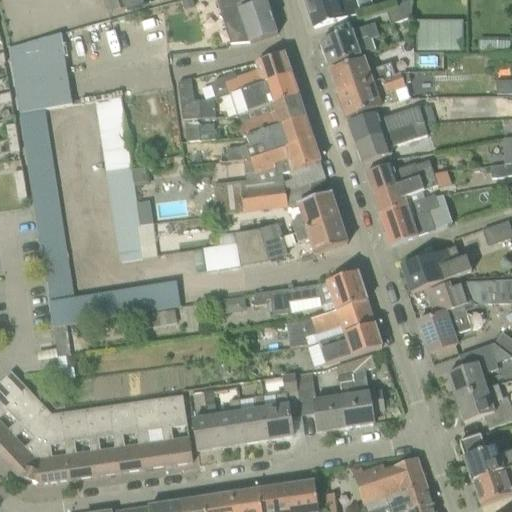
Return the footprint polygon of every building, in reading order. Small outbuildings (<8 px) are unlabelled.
[(125,0),(108,0),(113,15),(129,10),(125,0)] [(232,46),(250,45),(250,46),(278,37),(266,3),(254,8),(251,0),(225,0),(217,3),(222,21),(223,21),(232,46)] [(343,21),(362,15),(357,0),(304,0),(314,31),(343,21)] [(375,16),(387,12),(412,5),(411,0),(370,0),(371,0),(375,16)] [(195,10),(193,1),(182,4),(185,13),(195,10)] [(413,20),(412,5),(387,12),(392,27),(413,20)] [(463,53),(463,23),(416,23),(416,54),(463,53)] [(373,42),(379,39),(374,27),(320,45),(328,70),(376,53),(373,42)] [(11,50),(22,116),(44,112),(73,107),(62,37),(11,50)] [(497,40),(497,53),(509,53),(510,40),(497,40)] [(232,99),(292,78),(284,56),(255,66),(259,76),(218,89),(222,102),(232,99)] [(364,62),(330,74),(338,98),(397,78),(394,67),(369,76),(364,62)] [(400,78),(404,88),(411,85),(408,75),(400,78)] [(380,111),(380,110),(409,102),(404,88),(400,78),(400,77),(397,78),(338,98),(346,122),(380,111)] [(238,119),(298,98),(292,78),(232,99),(238,119)] [(493,99),(511,98),(511,81),(493,82),(493,99)] [(194,104),(191,82),(179,85),(182,105),(194,104)] [(9,96),(0,98),(0,107),(11,105),(9,96)] [(277,128),(305,119),(298,98),(238,119),(245,142),(249,141),(277,131),(277,128)] [(98,104),(100,116),(124,112),(122,100),(98,104)] [(184,123),(215,121),(215,103),(201,103),(194,104),(182,105),(184,123)] [(376,116),(348,126),(355,146),(419,125),(424,125),(425,126),(435,125),(429,108),(406,114),(405,114),(379,123),(376,116)] [(24,127),(45,124),(44,112),(22,116),(24,127)] [(124,112),(100,116),(101,127),(126,124),(124,112)] [(249,141),(251,148),(241,152),(228,153),(229,165),(245,163),(253,162),(313,141),(305,119),(277,128),(277,131),(249,141)] [(47,136),(45,124),(24,127),(26,139),(47,136)] [(126,124),(101,127),(103,139),(127,135),(126,124)] [(355,146),(362,167),(391,157),(389,152),(416,142),(428,138),(425,126),(424,125),(419,125),(355,146)] [(7,129),(9,142),(19,141),(16,127),(7,129)] [(188,145),(201,143),(199,128),(186,130),(188,145)] [(127,135),(103,139),(105,150),(129,147),(127,135)] [(49,148),(47,136),(26,139),(28,151),(49,148)] [(21,154),(19,141),(9,142),(11,156),(21,154)] [(257,178),(277,172),(277,173),(319,160),(313,141),(253,162),(245,163),(245,165),(246,179),(257,179),(257,178)] [(511,141),(503,141),(504,168),(511,166),(511,141)] [(129,147),(105,150),(107,162),(131,158),(129,147)] [(51,160),(49,148),(28,151),(30,163),(51,160)] [(131,158),(107,162),(108,173),(132,169),(131,158)] [(53,171),(51,160),(30,163),(31,175),(53,171)] [(392,167),(365,176),(373,197),(420,181),(434,179),(434,178),(429,164),(416,169),(415,167),(394,174),(392,167)] [(511,178),(511,166),(504,168),(491,170),(492,181),(511,178)] [(133,170),(134,181),(135,189),(136,189),(152,187),(149,167),(133,170)] [(134,181),(133,170),(132,169),(108,173),(110,185),(134,181)] [(55,183),(53,171),(31,175),(33,186),(55,183)] [(24,174),(14,175),(19,202),(28,201),(24,174)] [(373,197),(380,217),(425,202),(423,197),(424,197),(423,194),(438,189),(439,191),(451,187),(447,174),(434,178),(434,179),(420,181),(373,197)] [(134,181),(110,185),(112,196),(136,192),(136,189),(135,189),(134,181)] [(57,195),(55,183),(33,186),(35,198),(57,195)] [(288,211),(286,190),(243,195),(243,185),(214,188),(216,206),(218,218),(245,215),(245,217),(288,211)] [(136,192),(112,196),(114,208),(138,204),(136,192)] [(58,207),(57,195),(35,198),(37,210),(58,207)] [(295,236),(339,221),(331,196),(298,207),(303,224),(293,228),(295,236)] [(380,217),(391,249),(435,234),(428,214),(439,211),(435,198),(425,202),(380,217)] [(138,206),(138,204),(114,208),(115,219),(139,215),(138,206)] [(218,218),(216,206),(203,208),(204,220),(218,218)] [(60,219),(58,207),(37,210),(39,222),(60,219)] [(139,215),(115,219),(117,230),(141,227),(139,215)] [(62,231),(60,219),(39,222),(41,234),(62,231)] [(314,257),(347,247),(339,221),(295,236),(300,249),(310,246),(314,257)] [(511,234),(509,224),(482,233),(488,250),(511,242),(511,241),(511,234)] [(269,246),(283,242),(279,226),(261,232),(237,235),(237,236),(238,247),(241,269),(269,263),(269,262),(263,242),(268,241),(269,246)] [(141,227),(117,230),(119,242),(138,239),(136,229),(141,228),(141,227)] [(62,231),(41,234),(42,246),(64,242),(62,231)] [(222,250),(227,249),(238,247),(237,236),(220,237),(222,250)] [(119,242),(120,253),(139,250),(138,239),(119,242)] [(287,257),(283,242),(269,246),(268,241),(263,242),(269,262),(287,257)] [(66,254),(64,242),(42,246),(44,257),(66,254)] [(238,247),(227,249),(230,270),(241,269),(238,247)] [(227,249),(222,250),(215,251),(218,272),(230,270),(227,249)] [(402,269),(412,296),(472,274),(467,260),(460,262),(455,249),(402,269)] [(139,250),(120,253),(122,265),(141,262),(139,250)] [(207,274),(218,272),(215,251),(204,252),(207,274)] [(198,275),(207,274),(204,252),(194,254),(198,275)] [(68,266),(66,254),(44,257),(46,269),(68,266)] [(69,278),(68,266),(46,269),(48,281),(69,278)] [(367,305),(357,275),(319,288),(254,298),(256,310),(267,308),(266,304),(270,303),(273,319),(292,316),(290,305),(321,301),(322,309),(334,305),(337,314),(338,315),(367,305)] [(71,290),(69,278),(48,281),(50,293),(71,290)] [(437,318),(418,325),(417,325),(429,357),(456,348),(453,339),(480,330),(483,325),(480,318),(476,316),(467,318),(466,314),(475,312),(476,307),(511,306),(511,283),(496,284),(462,285),(462,288),(450,292),(448,287),(428,294),(437,318)] [(177,285),(162,287),(166,311),(181,309),(177,285)] [(162,287),(147,290),(151,314),(166,311),(162,287)] [(52,305),(73,302),(71,290),(50,293),(52,305)] [(147,290),(132,292),(136,316),(151,314),(147,290)] [(132,292),(117,294),(121,319),(136,316),(132,292)] [(117,294),(103,297),(106,321),(121,319),(117,294)] [(103,297),(88,299),(92,323),(106,321),(103,297)] [(92,323),(88,299),(73,302),(77,326),(92,323)] [(52,305),(55,329),(67,327),(77,326),(73,302),(52,305)] [(374,327),(368,309),(367,305),(338,315),(337,314),(304,325),(309,340),(312,338),(316,345),(321,345),(374,327)] [(72,359),(67,327),(55,329),(61,360),(72,359)] [(319,346),(327,370),(381,350),(374,327),(319,346)] [(463,372),(447,377),(455,401),(486,391),(481,378),(498,372),(496,366),(511,361),(511,359),(494,346),(490,348),(459,359),(463,372)] [(375,370),(371,358),(337,369),(339,382),(352,378),(375,370)] [(232,364),(233,371),(244,369),(242,362),(232,364)] [(12,374),(0,385),(0,405),(1,406),(0,407),(0,420),(7,414),(29,393),(12,374)] [(271,443),(294,439),(291,420),(301,419),(297,387),(295,377),(283,379),(285,395),(275,396),(276,409),(266,411),(271,443)] [(374,427),(372,415),(384,414),(381,394),(355,398),(352,378),(339,382),(341,400),(345,432),(374,427)] [(315,417),(318,436),(345,432),(341,400),(316,404),(313,385),(297,387),(301,419),(315,417)] [(455,401),(464,426),(484,419),(489,432),(511,423),(511,412),(508,400),(503,401),(498,387),(486,391),(455,401)] [(0,453),(15,439),(24,431),(46,411),(29,393),(7,414),(17,424),(8,433),(0,423),(0,453)] [(217,418),(213,393),(205,395),(206,407),(205,407),(207,420),(193,422),(198,454),(223,450),(218,418),(217,418)] [(247,447),(271,443),(266,411),(264,411),(262,398),(239,402),(247,447)] [(171,431),(187,428),(183,399),(158,403),(162,432),(164,444),(168,469),(193,465),(189,440),(173,443),(171,431)] [(218,418),(223,450),(247,447),(239,402),(229,403),(231,416),(218,418)] [(158,403),(134,406),(138,435),(140,447),(144,472),(168,469),(164,444),(148,446),(147,434),(162,432),(158,403)] [(114,439),(116,451),(119,476),(144,472),(140,447),(124,450),(122,438),(138,435),(134,406),(110,410),(114,439)] [(90,442),(92,454),(95,479),(119,476),(116,451),(100,453),(99,441),(114,439),(110,410),(86,413),(90,442)] [(29,483),(52,418),(46,411),(24,431),(34,443),(25,451),(15,439),(0,453),(0,459),(19,480),(19,479),(29,483)] [(66,446),(68,458),(71,483),(95,479),(92,454),(76,457),(74,444),(90,442),(86,413),(62,416),(66,446)] [(62,416),(52,418),(29,483),(39,486),(40,487),(71,483),(68,458),(52,460),(50,448),(66,446),(62,416)] [(511,456),(510,457),(504,440),(484,448),(480,437),(459,444),(465,462),(473,485),(511,472),(511,456)] [(429,494),(418,463),(384,475),(382,470),(355,479),(365,506),(366,505),(368,511),(377,511),(390,508),(404,503),(405,503),(429,494)] [(511,472),(473,485),(481,509),(511,498),(511,472)] [(318,511),(315,485),(290,488),(289,489),(292,511),(318,511)] [(292,511),(289,489),(260,493),(263,511),(292,511)] [(263,511),(260,493),(231,497),(233,511),(263,511)] [(422,511),(434,508),(429,494),(405,503),(404,503),(390,508),(377,511),(415,511),(420,511),(422,511)] [(233,511),(231,497),(204,501),(205,511),(233,511)] [(205,511),(204,501),(176,505),(177,511),(205,511)]
